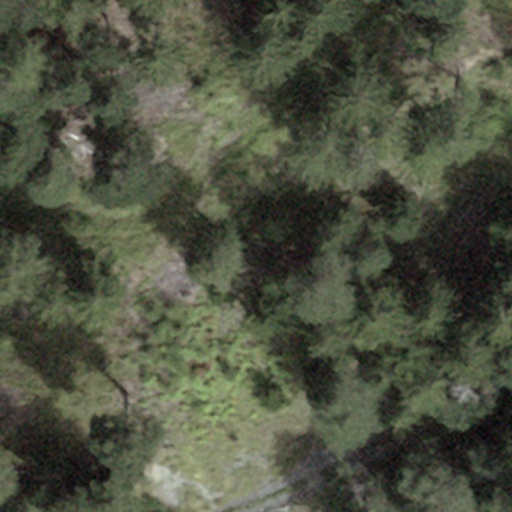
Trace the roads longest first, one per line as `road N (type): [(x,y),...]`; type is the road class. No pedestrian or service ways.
road 1 (track): [(0,219),(115,233),(146,228),(258,122),(342,60),(388,3)]
road 2 (track): [(238,511),(393,442),(511,376)]
